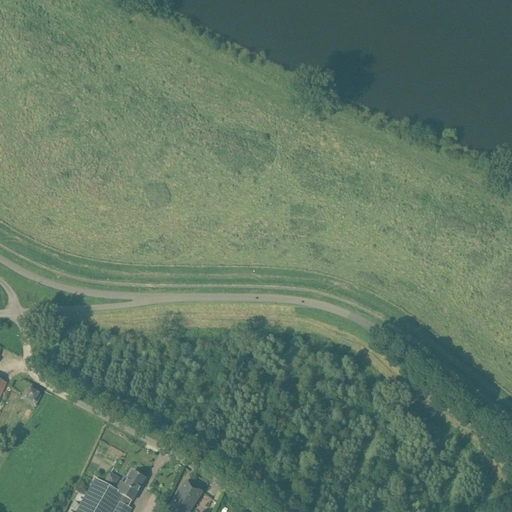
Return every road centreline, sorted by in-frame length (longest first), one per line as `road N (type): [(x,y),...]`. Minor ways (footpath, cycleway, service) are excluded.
road 1 (unclassified): [(511,433),(396,343),(338,311),(287,299),(153,296)]
road 2 (unclassified): [(253,511),(195,467),(39,379),(19,312)]
road 3 (unclassified): [(153,296),(62,285),(0,254)]
road 4 (unclassified): [(19,312),(153,296)]
